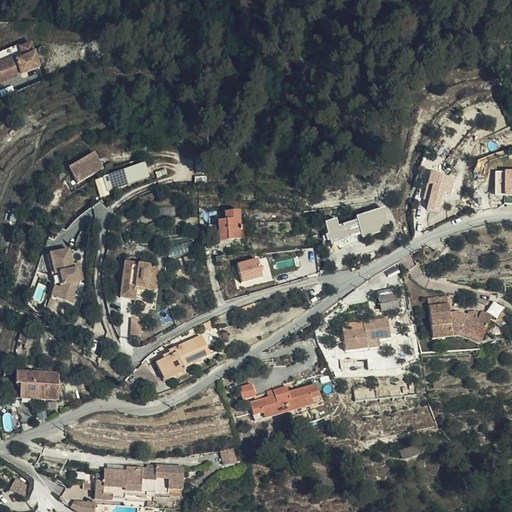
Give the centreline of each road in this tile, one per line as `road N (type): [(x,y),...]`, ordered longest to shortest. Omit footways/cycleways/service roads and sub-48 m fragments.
road 1 (unclassified): [(0,449),(84,411),(176,404),(388,262),(459,226),(511,220)]
road 2 (unknown): [(160,408),(142,348),(243,303),(362,278)]
